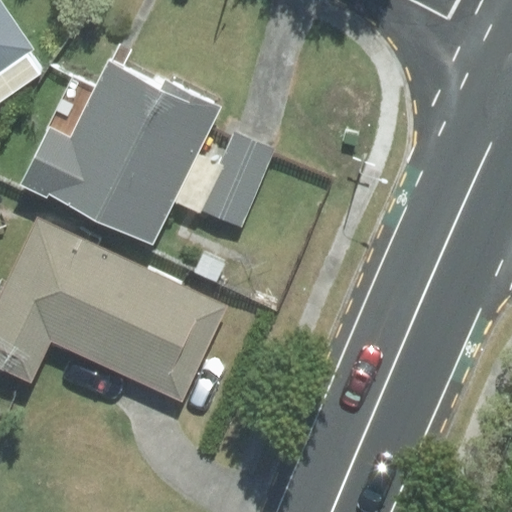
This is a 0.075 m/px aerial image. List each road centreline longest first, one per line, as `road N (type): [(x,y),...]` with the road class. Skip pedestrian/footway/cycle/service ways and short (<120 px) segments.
road 1 (tertiary): [(511,95),(332,511)]
road 2 (residential): [(511,86),(407,0)]
